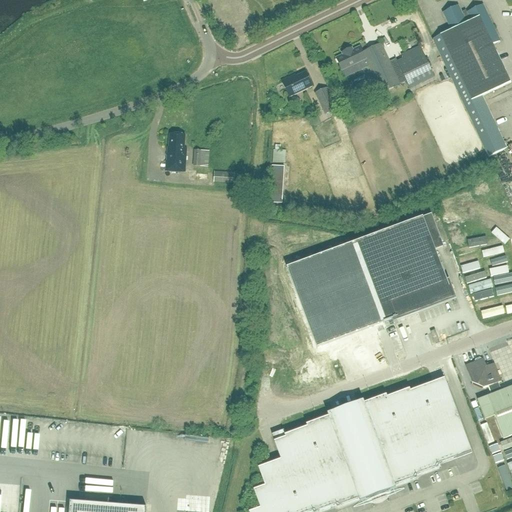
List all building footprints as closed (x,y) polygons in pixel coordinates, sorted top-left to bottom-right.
[(452,32),(433,41),(488,159),(503,152),(478,100),(511,85),(493,47),(500,43),(484,7),(463,16),(459,7),(444,14),(452,32)] [(365,61),(381,95),(401,85),(400,83),(405,80),(410,91),(435,79),(420,47),(395,59),(400,71),(395,73),(382,45),(363,53),(360,48),(353,51),(352,49),(342,54),(343,56),(336,59),(342,72),(365,61)] [(282,82),(290,99),(312,88),(305,73),(296,78),(295,76),(282,82)] [(315,95),(325,116),(337,110),(327,90),(315,95)] [(187,149),(185,149),(185,136),(169,135),(168,155),(166,155),(165,172),(185,173),(187,149)] [(194,168),(208,168),(209,152),(195,151),(194,168)] [(284,169),(269,168),(267,204),(282,205),(284,169)] [(511,171),(442,203),(452,228),(511,202),(511,171)] [(214,183),(234,184),(234,174),(214,174),(214,183)] [(354,244),(384,325),(453,299),(429,235),(438,232),(432,215),(354,244)] [(465,367),(472,385),(483,390),(488,388),(491,396),(477,401),(485,422),(494,418),(503,440),(511,436),(511,387),(501,392),(498,384),(501,383),(494,365),(488,367),(485,365),(483,360),(481,360),(481,359),(479,359),(475,360),(474,361),(475,363),(465,367)] [(260,510),(253,511),(319,511),(336,506),(337,508),(359,500),(360,503),(366,501),(366,500),(374,497),(374,498),(375,498),(375,499),(376,499),(377,499),(378,499),(379,499),(380,499),(380,498),(381,497),(381,496),(381,495),(381,494),(389,491),(390,492),(396,490),(395,487),(417,479),(416,476),(438,468),(437,466),(471,453),(444,380),(410,393),(410,390),(387,399),(386,396),(364,405),(363,402),(327,415),(328,418),(306,426),(307,428),(285,437),(285,439),(274,443),(281,461),(258,469),(265,487),(254,492),(260,510)] [(69,511),(146,511),(147,509),(120,506),(70,503),(69,511)]
